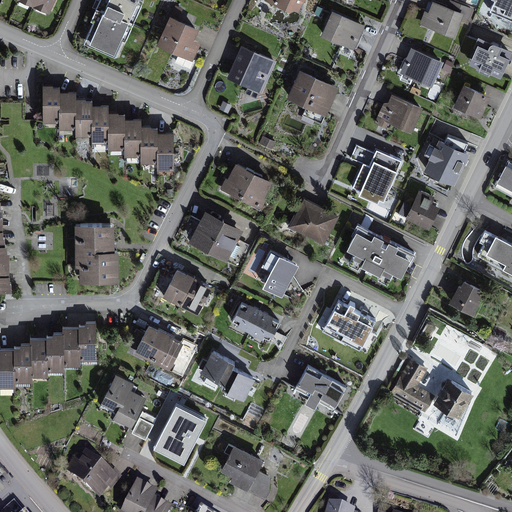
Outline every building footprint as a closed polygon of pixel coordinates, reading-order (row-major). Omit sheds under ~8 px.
[(16,0),(16,2),(32,9),(35,0),(16,0)] [(35,0),(32,9),(47,15),(53,0),(58,0),(61,1),(62,0),(35,0)] [(141,0),(102,0),(83,45),(116,59),(141,0)] [(257,0),(298,17),(304,0),(257,0)] [(511,0),(493,0),(489,11),(511,20),(511,0)] [(419,23),(454,37),(463,12),(433,1),(429,12),(424,10),(419,23)] [(359,35),(364,24),(332,10),(321,36),(353,50),(359,35)] [(199,28),(170,15),(158,44),(192,59),(200,41),(194,38),(199,28)] [(511,54),(511,53),(481,40),(469,65),(501,79),(511,54)] [(277,60),(242,45),(228,78),(263,93),(277,60)] [(399,73),(432,87),(442,64),(410,49),(408,53),(399,73)] [(331,106),(338,89),(299,72),(287,99),(326,117),(331,106)] [(464,85),(454,107),(480,119),(491,98),(464,85)] [(58,90),(41,90),(42,126),(58,126),(58,96),(58,90)] [(411,131),(421,107),(393,94),(388,104),(384,103),(376,122),(386,127),(388,121),(411,131)] [(74,96),(58,96),(58,126),(58,132),(74,132),(74,104),(74,96)] [(90,103),(74,104),(74,132),(75,140),(91,139),(90,110),(90,103)] [(107,109),(90,110),(91,139),(91,145),(107,145),(107,117),(107,109)] [(123,117),(107,117),(107,145),(107,153),(124,153),(123,123),(123,117)] [(140,123),(123,123),(124,153),(124,159),(140,159),(140,131),(140,123)] [(156,131),(140,131),(140,159),(140,167),(156,167),(156,137),(156,131)] [(263,135),(260,143),(272,149),(276,141),(263,135)] [(424,172),(454,186),(469,156),(463,153),(465,148),(467,144),(449,135),(445,143),(439,140),(424,172)] [(172,137),(156,137),(156,167),(156,173),(173,172),(172,137)] [(382,201),(401,161),(376,149),(368,165),(364,163),(352,188),(382,201)] [(511,162),(509,161),(495,188),(511,196),(511,162)] [(235,166),(221,194),(239,203),(253,175),(235,166)] [(253,175),(239,203),(256,212),(271,184),(253,175)] [(405,220),(429,231),(434,221),(439,209),(431,205),(435,198),(419,190),(405,220)] [(399,213),(404,215),(412,195),(407,193),(399,213)] [(338,215),(304,198),(289,227),(323,244),(338,215)] [(205,211),(191,239),(209,248),(223,219),(205,211)] [(223,219),(209,248),(226,256),(241,228),(223,219)] [(114,223),(75,224),(75,265),(79,265),(79,280),(118,280),(118,250),(114,250),(114,223)] [(415,253),(358,224),(344,252),(401,281),(415,253)] [(511,244),(485,230),(484,232),(479,242),(485,245),(478,258),(511,275),(511,244)] [(282,295),(299,263),(271,248),(258,272),(267,276),(262,285),(282,295)] [(176,268),(162,296),(180,305),(194,277),(176,268)] [(6,275),(0,274),(0,289),(9,290),(9,275),(6,275)] [(194,277),(180,305),(197,314),(211,285),(194,277)] [(461,279),(449,303),(473,315),(485,291),(461,279)] [(338,300),(325,325),(363,344),(376,319),(353,307),(355,304),(350,301),(348,305),(338,300)] [(261,311),(242,302),(231,324),(249,333),(261,311)] [(279,321),(261,311),(249,333),(268,343),(279,321)] [(96,351),(95,323),(79,323),(79,329),(80,359),(96,358),(96,351)] [(149,324),(135,352),(152,361),(167,333),(149,324)] [(80,359),(79,329),(63,329),(63,334),(63,365),(80,365),(80,359)] [(167,333),(152,361),(170,370),(184,342),(167,333)] [(63,365),(63,334),(46,334),(47,339),(47,370),(64,370),(63,365)] [(311,336),(307,344),(319,350),(322,342),(311,336)] [(47,370),(47,339),(30,340),(30,346),(31,375),(47,375),(47,370)] [(31,375),(30,346),(14,346),(14,350),(15,382),(31,382),(31,375)] [(15,382),(14,350),(0,350),(0,386),(15,386),(15,382)] [(232,360),(212,350),(200,375),(220,385),(231,364),(232,360)] [(428,368),(410,358),(391,391),(424,410),(433,394),(418,385),(428,368)] [(251,374),(231,364),(220,385),(218,388),(239,398),(251,374)] [(345,387),(308,367),(296,389),(333,409),(345,387)] [(117,377),(103,406),(118,414),(129,391),(133,385),(117,377)] [(472,392),(449,379),(434,405),(457,418),(472,392)] [(118,414),(115,420),(130,428),(145,399),(129,391),(118,414)] [(186,463),(209,416),(176,400),(153,447),(186,463)] [(142,412),(132,433),(146,440),(156,419),(142,412)] [(248,489),(262,459),(234,445),(221,471),(232,476),(230,481),(248,489)] [(84,450),(67,469),(101,500),(118,481),(84,450)] [(138,482),(122,511),(145,511),(152,499),(156,492),(138,482)] [(152,499),(145,511),(169,511),(171,509),(152,499)]
